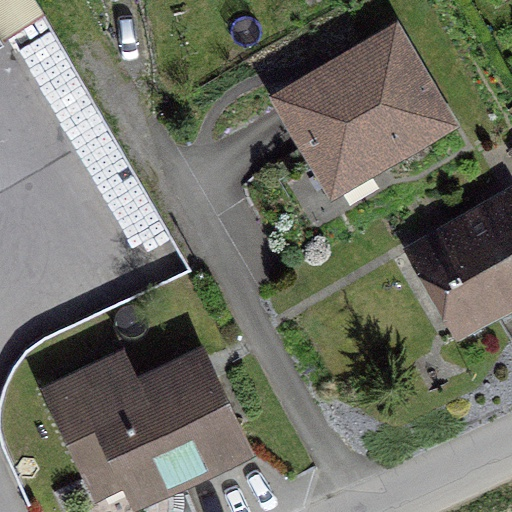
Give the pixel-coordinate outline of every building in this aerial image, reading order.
[(0,0),(0,40),(38,18),(26,0),(0,0)] [(395,17),(274,88),(330,182),(451,112),(395,17)] [(511,195),(498,172),(399,229),(452,319),(511,283),(511,195)] [(143,225),(72,260),(96,313),(170,279),(143,225)] [(131,352),(44,402),(108,511),(157,511),(267,449),(215,360),(155,394),(131,352)]
